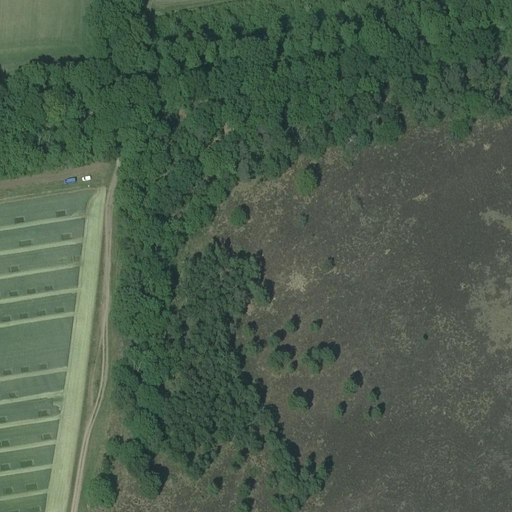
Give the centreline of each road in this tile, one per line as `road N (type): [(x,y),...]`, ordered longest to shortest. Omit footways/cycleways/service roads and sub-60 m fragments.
road 1 (track): [(114,86),(117,163),(73,511)]
road 2 (track): [(511,28),(114,86)]
